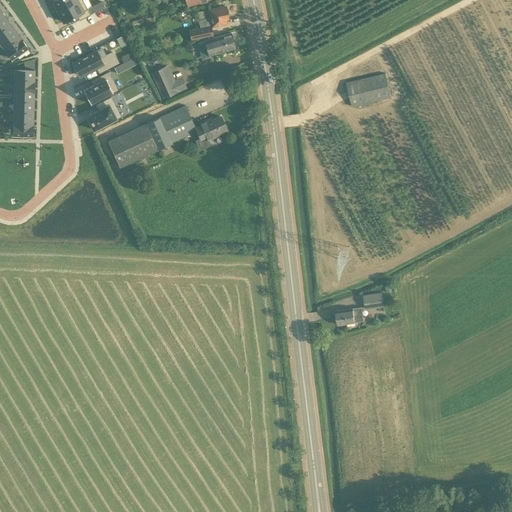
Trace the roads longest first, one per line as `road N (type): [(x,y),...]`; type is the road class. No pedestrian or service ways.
road 1 (secondary): [(318,511),(289,221),(254,0)]
road 2 (unknown): [(458,0),(321,68),(281,112)]
road 3 (residential): [(56,50),(69,157),(63,176),(21,216),(0,214)]
